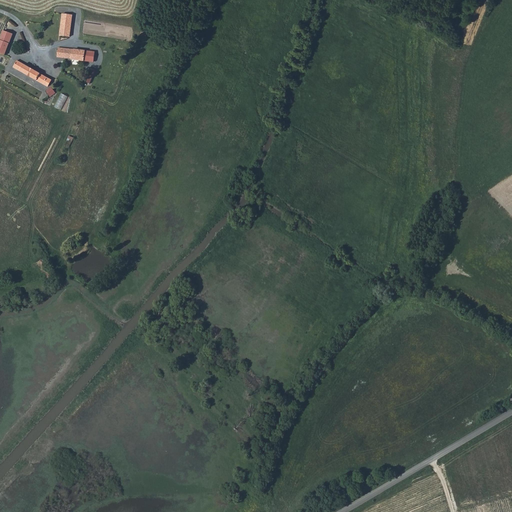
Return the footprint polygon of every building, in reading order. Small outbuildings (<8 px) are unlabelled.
[(60,32),(59,33),(59,37),(69,38),(72,17),(62,16),(60,31),(60,32)] [(4,33),(0,42),(0,49),(7,52),(13,37),(4,33)] [(94,53),(64,50),(58,49),(57,49),(56,54),(56,57),(70,59),(71,60),(92,62),(93,61),(95,61),(96,58),(93,57),(94,53)] [(13,69),(28,77),(32,70),(17,62),(13,69)] [(93,69),(88,82),(91,84),(97,70),(93,69)] [(47,79),(32,70),(28,77),(43,86),(47,79)] [(52,81),(47,79),(43,86),(48,88),(52,81)] [(49,99),(54,95),(49,90),(45,93),(49,99)] [(63,93),(56,107),(62,110),(69,96),(63,93)]
